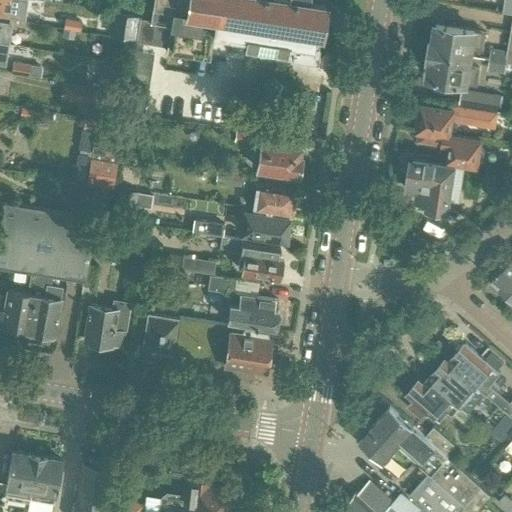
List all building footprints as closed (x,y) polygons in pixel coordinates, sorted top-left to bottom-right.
[(45,8),(46,0),(44,0),(0,0),(0,13),(8,15),(10,3),(33,6),(45,8)] [(152,0),(149,19),(140,17),(137,39),(166,44),(165,50),(208,57),(213,31),(227,33),(226,34),(240,36),(244,36),(243,45),(255,47),(259,47),(258,54),(268,56),(269,49),(273,50),(286,52),(287,43),(291,44),(290,53),(315,57),(318,40),(316,40),(317,33),(319,33),(324,2),(312,0),(152,0)] [(511,12),(511,0),(504,0),(503,11),(511,12)] [(140,17),(140,15),(118,12),(115,36),(137,39),(140,17)] [(81,22),(65,19),(64,29),(80,32),(81,22)] [(0,21),(0,41),(7,43),(9,35),(11,23),(0,21)] [(430,49),(470,56),(472,45),(483,47),(486,32),(474,30),(474,29),(436,23),(436,27),(433,29),(432,35),(434,37),(434,40),(432,39),(430,49)] [(511,28),(508,52),(493,50),(491,59),(507,61),(511,62),(511,28)] [(74,32),(63,30),(62,38),(73,40),(74,32)] [(145,114),(147,103),(143,102),(152,50),(135,47),(128,90),(125,110),(145,114)] [(469,66),(470,56),(430,49),(429,59),(430,60),(430,63),(428,65),(427,69),(429,72),(428,77),(466,83),(467,82),(477,84),(480,68),(469,66)] [(505,72),(507,61),(491,59),(490,69),(505,72)] [(121,86),(124,63),(105,60),(101,83),(121,86)] [(13,62),(12,72),(28,74),(29,64),(13,62)] [(59,98),(77,101),(101,105),(103,88),(62,81),(59,98)] [(462,88),(459,104),(500,110),(502,94),(462,88)] [(433,131),(454,134),(456,121),(489,127),(491,111),(461,106),(460,110),(422,103),(418,129),(420,129),(432,131),(433,131)] [(34,108),(21,107),(20,117),(32,118),(34,108)] [(91,149),(118,153),(122,129),(108,127),(109,120),(85,116),(83,131),(93,133),(91,149)] [(248,142),(250,131),(236,129),(235,140),(248,142)] [(432,131),(420,129),(418,141),(450,146),(448,159),(477,164),(481,139),(454,134),(433,131),(432,131)] [(297,174),(300,153),(301,145),(275,140),(276,135),(262,133),(256,167),(297,174)] [(113,186),(118,153),(91,149),(91,151),(93,151),(92,157),(89,157),(86,182),(113,186)] [(458,200),(463,166),(413,158),(409,185),(419,186),(417,198),(430,201),(434,206),(441,207),(446,203),(448,203),(449,199),(458,200)] [(511,174),(494,171),(492,184),(510,187),(511,174)] [(243,185),(245,175),(220,172),(219,182),(243,185)] [(291,213),(294,196),(293,196),(294,187),(256,181),(252,207),(291,213)] [(105,211),(108,186),(78,182),(75,207),(105,211)] [(114,213),(135,217),(137,206),(151,208),(153,194),(118,188),(114,213)] [(31,271),(52,274),(69,277),(84,279),(85,269),(86,263),(94,215),(4,202),(0,224),(0,266),(31,271)] [(285,238),(288,217),(242,210),(238,231),(243,232),(285,238)] [(224,223),(193,218),(192,231),(222,235),(224,223)] [(240,253),(238,267),(242,268),(241,268),(277,274),(282,270),(284,262),(281,257),(279,256),(281,247),(242,241),(242,239),(221,236),(219,247),(226,248),(225,251),(240,253)] [(164,267),(184,269),(210,273),(209,274),(213,274),(215,260),(167,253),(164,267)] [(511,287),(511,255),(490,277),(507,293),(511,287)] [(82,292),(94,294),(99,265),(86,263),(85,269),(84,279),(82,292)] [(182,280),(184,269),(164,267),(163,277),(182,280)] [(28,329),(45,332),(54,334),(62,286),(50,284),(52,274),(31,271),(28,284),(35,285),(33,293),(34,294),(28,329)] [(280,322),(281,315),(277,310),(276,310),(278,300),(240,294),(233,293),(235,278),(213,274),(209,274),(207,289),(227,292),(226,294),(230,301),(227,323),(231,323),(242,325),(242,322),(273,326),(274,325),(275,325),(280,322)] [(34,294),(33,293),(8,289),(4,309),(0,308),(0,323),(2,323),(1,325),(28,329),(34,294)] [(85,329),(84,339),(110,344),(110,342),(111,342),(120,344),(123,329),(125,327),(125,323),(129,301),(113,298),(111,306),(90,303),(88,313),(85,329)] [(231,323),(227,323),(215,321),(178,316),(178,318),(146,313),(141,349),(174,354),(175,349),(187,355),(195,359),(196,359),(197,359),(198,359),(199,358),(200,358),(201,357),(201,355),(208,354),(211,353),(210,359),(264,367),(264,365),(268,361),(269,355),(266,351),(269,336),(256,333),(256,332),(242,330),(242,332),(230,330),(231,323)] [(466,342),(449,361),(477,386),(484,392),(484,391),(505,410),(511,415),(511,402),(491,384),(501,372),(466,342)] [(492,352),(486,359),(491,363),(497,356),(492,352)] [(477,386),(449,361),(446,358),(429,377),(456,400),(460,404),(477,386)] [(456,400),(429,377),(424,383),(419,379),(408,391),(413,395),(412,396),(414,398),(408,405),(420,416),(427,409),(430,412),(431,411),(440,419),(448,409),(453,413),(454,412),(471,426),(478,419),(460,404),(456,400)] [(446,455),(425,436),(390,405),(362,437),(362,441),(399,475),(408,465),(414,458),(429,472),(408,494),(428,511),(474,511),(490,493),(462,469),(446,455)] [(503,434),(511,423),(511,417),(506,412),(494,426),(503,434)] [(425,436),(446,455),(455,444),(434,426),(425,436)] [(28,454),(12,451),(6,485),(5,485),(5,486),(4,495),(7,498),(28,501),(29,498),(37,454),(28,453),(28,454)] [(56,493),(61,459),(45,457),(46,455),(37,454),(29,498),(53,502),(54,492),(56,493)] [(114,511),(121,467),(110,465),(82,461),(74,511),(114,511)] [(121,476),(115,511),(141,511),(143,503),(131,501),(134,478),(121,476)] [(209,484),(209,480),(190,478),(189,482),(186,481),(184,494),(166,492),(160,496),(157,511),(224,511),(226,503),(228,500),(229,492),(227,489),(227,487),(209,484)] [(385,511),(391,505),(394,503),(369,480),(358,493),(356,492),(348,502),(348,507),(352,511),(385,511)] [(403,492),(394,503),(391,505),(399,511),(414,511),(420,505),(403,492)] [(511,511),(511,502),(505,496),(500,502),(511,511)]
